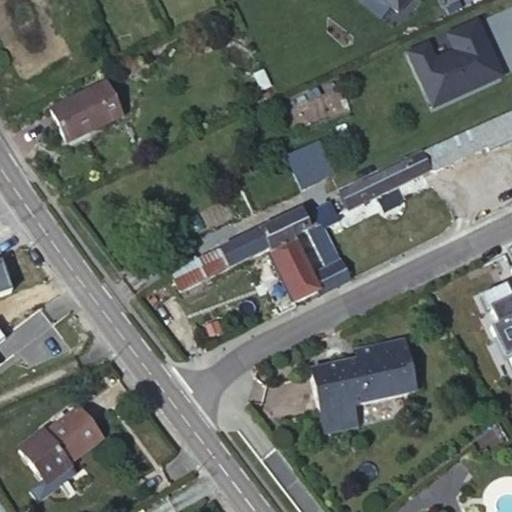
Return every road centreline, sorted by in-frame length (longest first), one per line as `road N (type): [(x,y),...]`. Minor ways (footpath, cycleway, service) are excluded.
road 1 (residential): [(167,397),(511,230)]
road 2 (tertiary): [(0,171),(167,397)]
road 3 (tertiary): [(167,397),(253,511)]
